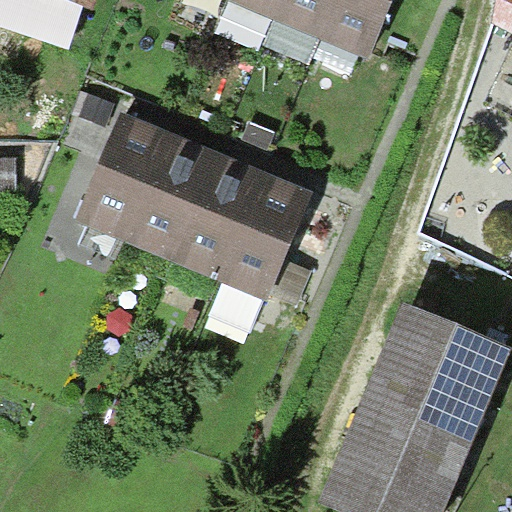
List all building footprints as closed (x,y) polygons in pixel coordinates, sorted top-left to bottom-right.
[(0,0),(0,31),(71,55),(85,14),(93,17),(99,0),(0,0)] [(212,0),(369,67),(398,0),(212,0)] [(511,0),(494,0),(497,1),(493,23),(511,33),(511,0)] [(146,128),(122,118),(74,228),(265,311),(269,303),(293,313),(309,274),(281,262),(309,198),(287,189),(241,169),(194,149),(146,128)] [(11,162),(0,161),(0,195),(12,195),(11,162)] [(403,314),(321,503),(342,511),(444,511),(510,361),(403,314)]
